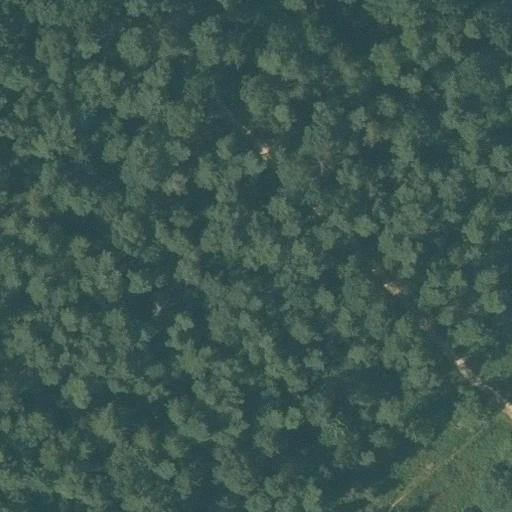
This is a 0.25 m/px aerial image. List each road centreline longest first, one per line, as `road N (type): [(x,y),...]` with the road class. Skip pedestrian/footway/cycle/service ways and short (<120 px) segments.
road 1 (track): [(501,408),(123,0)]
road 2 (track): [(373,511),(501,408)]
